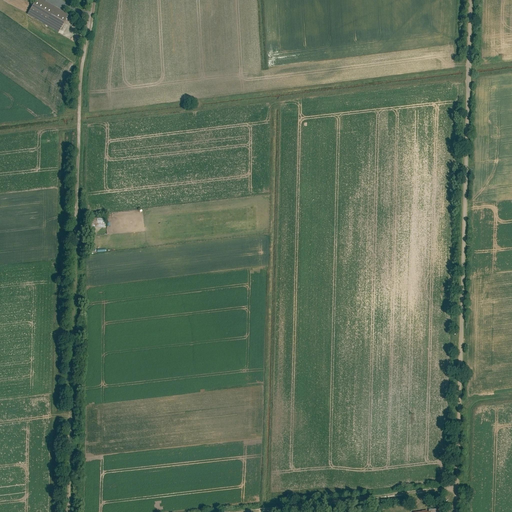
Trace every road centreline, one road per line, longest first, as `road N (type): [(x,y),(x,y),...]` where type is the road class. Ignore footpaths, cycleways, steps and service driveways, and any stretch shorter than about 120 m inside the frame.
road 1 (track): [(67,511),(76,85),(88,0)]
road 2 (unclassified): [(452,511),(467,0)]
road 3 (track): [(215,511),(452,486)]
